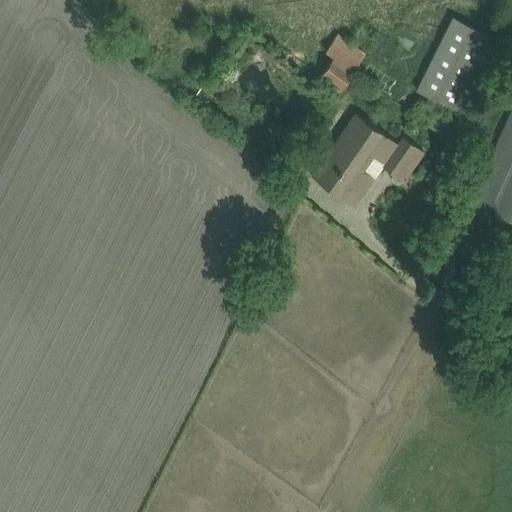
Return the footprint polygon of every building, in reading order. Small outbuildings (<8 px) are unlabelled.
[(498,41),(463,23),(426,100),(461,117),(498,41)] [(370,61),(342,43),(320,80),(348,97),(370,61)] [(511,228),(511,93),(461,205),(511,228)] [(417,104),(405,125),(452,151),(463,130),(417,104)] [(348,206),(395,140),(352,110),(305,176),(348,206)]
